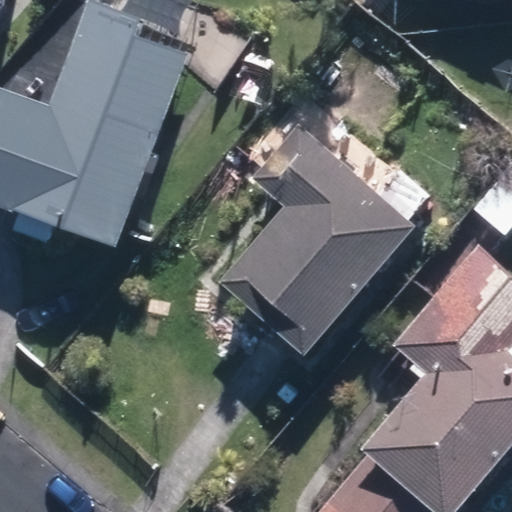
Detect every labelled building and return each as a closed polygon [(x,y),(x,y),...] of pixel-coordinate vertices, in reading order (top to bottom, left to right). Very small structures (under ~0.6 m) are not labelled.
[(0,0),(0,19),(8,11),(10,0),(0,0)] [(0,206),(119,253),(195,56),(138,34),(142,24),(92,4),(51,109),(0,89),(0,206)] [(420,230),(301,129),(254,183),(286,211),(222,285),(309,359),(420,230)] [(511,168),(475,211),(508,239),(511,234),(511,168)] [(462,511),(511,455),(511,276),(480,249),(390,354),(422,382),(363,450),(370,456),(322,511),(462,511)]
